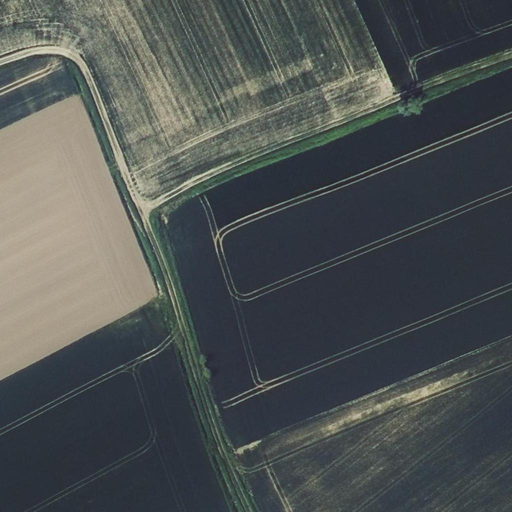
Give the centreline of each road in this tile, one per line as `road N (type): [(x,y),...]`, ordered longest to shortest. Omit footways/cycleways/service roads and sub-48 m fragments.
road 1 (track): [(141,212),(191,181),(511,57)]
road 2 (track): [(141,212),(216,441),(250,511)]
road 3 (track): [(0,63),(50,53),(69,60),(141,212)]
